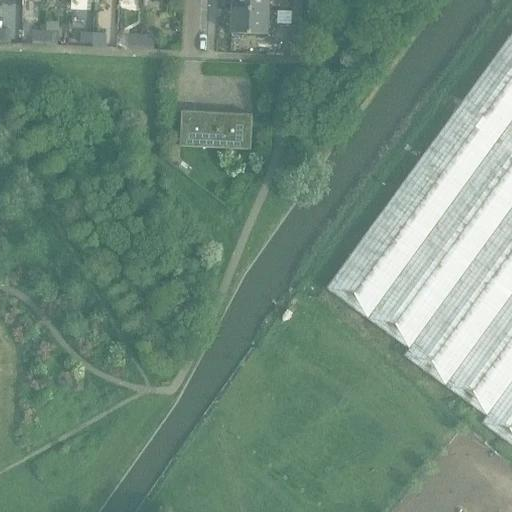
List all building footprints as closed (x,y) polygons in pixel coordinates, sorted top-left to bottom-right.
[(268,0),(232,0),(232,9),(268,10),(268,0)] [(292,0),(292,12),(302,12),(302,0),(292,0)] [(268,10),(232,9),(231,34),(267,35),(268,10)] [(302,12),(292,12),(291,24),(301,25),(302,12)] [(46,22),(45,31),(58,32),(58,22),(46,22)] [(10,30),(0,29),(0,39),(10,40),(10,30)] [(32,41),(45,41),(45,31),(33,31),(32,41)] [(58,32),(45,31),(45,41),(57,42),(58,32)] [(511,32),(325,289),(408,349),(403,356),(486,417),(481,424),(511,446),(511,32)] [(80,43),(93,44),(93,33),(80,33),(80,43)] [(106,34),(93,33),(93,44),(105,44),(106,34)] [(128,45),(140,46),(141,35),(129,35),(128,45)] [(154,36),(141,35),(140,46),(153,46),(154,36)] [(252,115),(182,112),(180,147),(250,150),(252,115)]
